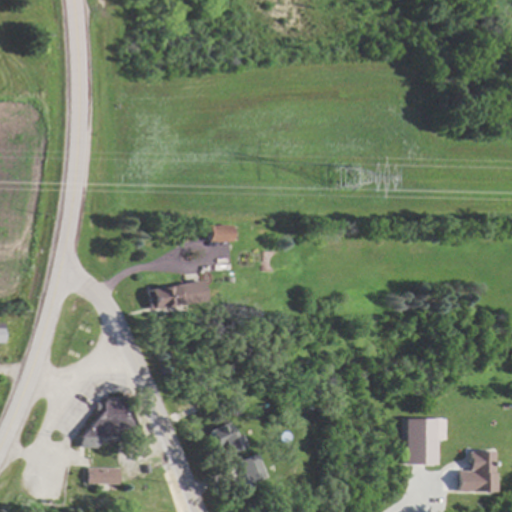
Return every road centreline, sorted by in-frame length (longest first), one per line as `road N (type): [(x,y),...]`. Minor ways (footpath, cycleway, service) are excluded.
road 1 (secondary): [(0,438),(34,357),(63,247),(76,128),(70,0)]
road 2 (residential): [(199,511),(112,311),(98,293),(59,272)]
